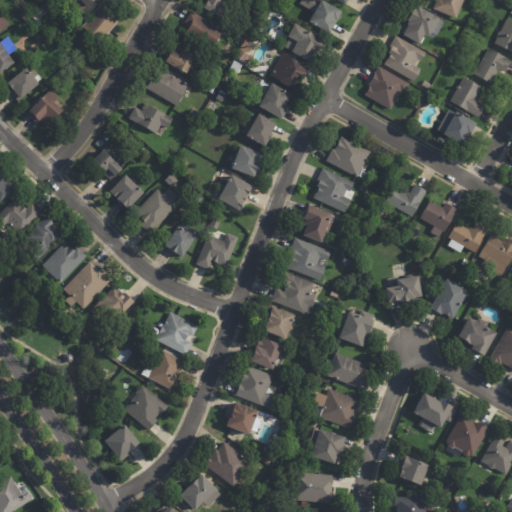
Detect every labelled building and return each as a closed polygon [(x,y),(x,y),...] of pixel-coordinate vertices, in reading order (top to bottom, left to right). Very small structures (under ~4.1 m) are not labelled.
[(93,0),(80,13),(67,0),(93,0)] [(105,0),(107,2),(112,6),(110,9),(121,18),(102,42),(84,27),(105,0)] [(206,7),(210,0),(212,1),(212,0),(223,0),(221,5),(227,9),(222,17),(206,7)] [(324,0),(343,11),(330,33),(316,25),(315,25),(314,24),(310,21),(315,13),(300,4),(302,0),(316,0),(321,3),(322,0),(324,0)] [(466,0),(458,18),(435,9),(438,0),(466,0)] [(37,10),(46,1),(52,7),(42,16),(41,15),(39,16),(36,13),(38,11),(37,10)] [(436,26),(431,36),(427,33),(421,43),(405,34),(411,24),(409,23),(411,21),(409,19),(418,4),(441,18),(436,26)] [(272,9),(270,14),(264,10),(267,6),(273,9),(272,9)] [(0,9),(10,24),(0,31),(0,9)] [(21,15),(27,11),(30,16),(25,20),(21,15)] [(187,22),(188,21),(187,20),(192,11),(224,29),(221,35),(222,36),(218,43),(203,34),(200,40),(186,32),(189,27),(185,24),(187,22)] [(511,51),(496,44),(499,39),(497,38),(500,32),(501,32),(508,19),(511,21),(511,51)] [(325,42),(322,47),(319,45),(315,51),(319,53),(314,62),(286,47),(291,37),(290,36),(297,23),(326,39),(325,42)] [(255,40),(252,45),(247,42),(252,34),(257,36),(255,40)] [(244,38),(245,39),(243,43),(237,40),(240,35),(244,38)] [(14,44),(17,49),(9,54),(15,62),(0,74),(0,41),(1,41),(1,42),(9,37),(14,44)] [(387,66),(390,60),(391,61),(394,55),(392,54),(395,47),(393,46),(399,37),(429,54),(425,62),(421,60),(417,66),(424,70),(417,82),(387,66)] [(164,59),(169,49),(172,51),(173,49),(176,51),(177,49),(176,48),(180,42),(199,53),(189,72),(185,70),(184,71),(182,70),(182,69),(177,66),(177,67),(164,59)] [(511,63),(506,73),(502,70),(500,73),(498,72),(492,83),(476,74),(490,49),(511,62),(511,63)] [(244,51),(250,55),(246,62),(237,56),(241,50),(244,51)] [(287,55),(293,59),(294,58),(310,67),(303,79),(304,80),(298,90),(271,75),(284,53),(287,55)] [(371,88),(372,85),(370,84),(380,66),(411,84),(406,92),(403,90),(392,109),(367,95),(371,88)] [(16,100),(9,90),(11,89),(7,84),(26,68),(29,72),(30,71),(31,72),(35,69),(43,79),(39,82),(40,83),(22,98),(21,98),(17,101),(16,100)] [(238,74),(242,68),(247,71),(243,77),(238,74)] [(189,87),(178,105),(148,88),(152,80),(156,83),(164,70),(179,79),(179,78),(188,83),(188,84),(189,85),(189,87)] [(485,108),(480,117),(452,101),(466,77),(483,87),(478,97),(480,99),(478,101),(487,106),(485,108)] [(425,81),(432,85),(429,90),(422,86),(425,81)] [(290,105),(283,118),(261,106),(274,83),(293,94),(287,104),(290,105)] [(60,97),(55,102),(64,111),(56,119),(49,126),(42,120),(41,122),(39,120),(38,122),(29,114),(31,111),(47,94),(52,89),(60,97)] [(217,98),(221,92),(227,96),(224,102),(217,98)] [(167,128),(163,125),(157,134),(130,119),(137,107),(144,112),(145,110),(144,109),(147,103),(174,120),(169,129),(167,128)] [(194,109),(201,113),(197,119),(190,115),(194,109)] [(478,124),(465,146),(438,130),(450,110),(457,114),(458,112),(478,124)] [(277,126),(273,133),(274,134),(267,147),(248,136),(248,135),(242,131),(248,120),(255,124),(261,114),(278,124),(277,126)] [(195,131),(199,125),(203,128),(199,133),(195,131)] [(367,161),(359,177),(328,161),(334,149),(336,150),(343,136),(372,151),(367,161)] [(437,142),(440,136),(447,140),(444,146),(437,142)] [(259,166),(255,177),(233,168),(234,164),(233,164),(234,162),(242,144),(264,154),(259,166)] [(110,179),(93,162),(107,147),(113,152),(110,156),(124,169),(117,176),(116,175),(112,181),(110,179)] [(178,165),(182,161),(186,165),(183,169),(178,165)] [(351,189),(351,191),(347,189),(344,196),(351,200),(346,212),(314,198),(317,193),(320,187),(318,186),(321,180),(318,179),(323,168),(355,183),(351,189)] [(177,183),(173,188),(166,181),(173,174),(179,181),(177,183)] [(252,188),(240,210),(219,198),(233,174),(253,186),(252,188)] [(7,177),(14,185),(12,187),(14,189),(0,203),(0,175),(3,178),(5,176),(7,177)] [(134,182),(145,193),(129,209),(126,206),(119,199),(118,200),(118,199),(118,198),(113,193),(112,193),(111,192),(127,175),(134,182)] [(417,185),(427,191),(412,217),(386,201),(395,186),(406,193),(407,191),(410,193),(415,184),(417,185)] [(149,233),(141,225),(145,221),(136,213),(159,189),(164,194),(170,188),(178,196),(173,202),(178,207),(151,234),(149,233)] [(197,204),(193,200),(199,193),(204,198),(197,204)] [(25,206),(27,208),(34,202),(43,212),(20,234),(8,222),(7,224),(0,217),(0,213),(16,197),(25,206)] [(442,206),(444,207),(446,202),(458,209),(445,231),(444,230),(440,237),(432,232),(435,226),(421,218),(431,200),(442,206)] [(305,217),(310,205),(333,214),(332,215),(335,216),(325,242),(323,241),(322,242),(304,235),(307,226),(304,225),(306,219),(304,218),(305,217)] [(55,224),(56,225),(54,227),(57,230),(57,231),(59,233),(59,234),(62,237),(38,260),(30,252),(36,246),(27,236),(47,216),(55,224)] [(218,229),(211,226),(215,217),(222,219),(218,229)] [(480,221),(491,227),(476,253),(466,246),(462,253),(450,246),(453,239),(450,237),(458,222),(470,229),(471,227),(474,229),(479,220),(480,221)] [(178,254),(166,245),(180,226),(181,227),(184,223),(198,233),(195,236),(197,238),(184,258),(178,254)] [(215,262),(213,261),(209,270),(197,265),(209,235),(225,241),(229,233),(240,238),(227,267),(218,263),(215,262)] [(510,237),(511,238),(511,258),(501,276),(483,265),(487,259),(480,255),(493,235),(503,241),(504,239),(507,241),(509,237),(510,237)] [(324,258),(322,258),(319,265),(327,268),(322,281),(289,268),(292,262),(293,263),(295,258),(292,257),(295,251),(292,250),(296,238),(329,250),(326,259),(324,258)] [(79,248),(88,256),(62,283),(43,266),(66,242),(71,248),(72,247),(75,250),(78,247),(79,248)] [(433,262),(429,260),(433,253),(437,256),(433,262)] [(345,257),(353,260),(351,265),(343,262),(345,257)] [(463,265),(466,259),(471,262),(467,267),(463,265)] [(92,262),(103,273),(104,271),(109,276),(108,277),(112,281),(85,309),(77,302),(73,307),(66,301),(71,296),(64,289),(91,261),(92,262)] [(487,269),(483,274),(485,276),(480,284),(473,279),(478,271),(480,272),(484,266),(487,269)] [(309,281),(315,283),(312,292),(318,294),(315,301),(316,302),(313,308),(310,316),(273,301),(278,287),(286,291),(288,285),(282,282),(286,272),(309,281)] [(400,300),(388,302),(386,288),(398,286),(397,280),(419,276),(422,297),(415,297),(415,299),(410,300),(410,301),(401,302),(400,300)] [(464,288),(461,292),(467,295),(453,319),(443,313),(442,314),(431,308),(448,278),(464,287),(464,288)] [(494,292),(484,286),(489,278),(499,283),(494,292)] [(120,292),(121,293),(126,297),(128,294),(136,302),(127,311),(128,311),(110,331),(91,312),(115,287),(120,292)] [(338,299),(331,296),(333,290),(340,292),(338,299)] [(275,307),(295,316),(286,339),(264,330),(273,307),(275,307)] [(373,316),(372,320),(374,321),(370,333),(368,332),(362,347),(340,338),(350,311),(359,314),(361,310),(374,315),(373,316)] [(72,312),(77,317),(70,323),(65,318),(72,312)] [(194,336),(190,334),(187,340),(193,344),(187,356),(158,340),(161,334),(160,334),(164,326),(172,312),(199,326),(194,336)] [(482,319),(489,323),(487,326),(498,333),(485,355),(474,348),(475,346),(470,343),(470,342),(460,336),(470,317),(478,321),(480,318),(482,319)] [(511,328),(511,368),(502,363),(501,364),(491,358),(509,327),(511,328)] [(282,351),(274,369),(252,361),(261,337),(284,346),(282,351)] [(185,364),(171,389),(143,374),(148,364),(155,368),(164,350),(186,362),(185,364)] [(367,379),(362,390),(328,376),(337,353),(372,367),(368,378),(367,378),(367,379)] [(270,385),(267,394),(277,398),(272,409),(237,395),(246,372),(245,372),(247,366),(274,376),(270,385)] [(303,374),(309,376),(306,383),(300,380),(303,374)] [(297,384),(306,387),(304,394),(294,390),(297,384)] [(157,422),(150,430),(125,410),(138,394),(137,393),(143,385),(169,407),(162,416),(159,414),(156,419),(158,420),(157,422)] [(360,402),(354,417),(355,418),(351,429),(320,417),(330,389),(361,401),(360,402)] [(445,402),(453,406),(453,407),(456,410),(450,421),(447,419),(442,427),(436,424),(432,432),(420,425),(424,418),(414,412),(425,392),(441,402),(442,400),(445,402)] [(237,402),(259,411),(250,435),(227,426),(236,402),(237,402)] [(480,422),(490,428),(481,444),(482,445),(481,448),(479,447),(474,457),(471,455),(471,456),(468,456),(464,454),(463,451),(456,447),(453,448),(449,445),(448,442),(447,441),(463,413),(471,417),(470,419),(478,423),(479,421),(480,422)] [(138,446),(131,452),(132,453),(122,461),(106,442),(126,426),(141,444),(138,446)] [(227,437),(243,442),(246,434),(230,429),(227,437)] [(346,439),(343,449),(343,450),(341,456),(338,455),(337,458),(339,458),(337,465),(312,457),(321,430),(346,438),(346,439)] [(506,448),(507,448),(511,440),(511,466),(507,475),(496,469),(494,469),(491,467),(490,466),(482,461),(496,437),(506,442),(504,446),(506,448)] [(206,465),(217,450),(219,451),(226,442),(253,463),(235,487),(206,465)] [(266,459),(270,452),(277,455),(274,462),(266,459)] [(425,476),(422,486),(395,476),(399,466),(402,467),(406,456),(408,457),(429,466),(425,476)] [(334,476),(335,476),(334,494),(336,495),(335,499),(333,498),(332,504),(295,501),(297,473),(334,476)] [(214,486),(217,488),(196,510),(181,496),(197,479),(198,480),(203,475),(214,486)] [(17,485),(23,495),(29,491),(35,499),(14,511),(0,511),(0,484),(12,477),(17,485)] [(397,511),(397,507),(394,507),(394,498),(425,496),(426,500),(426,506),(426,511),(397,511)]
